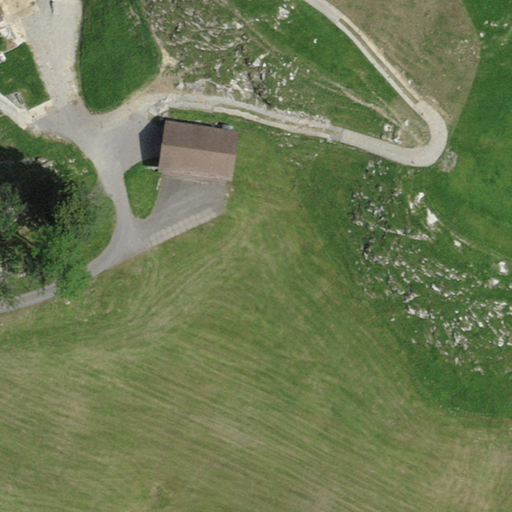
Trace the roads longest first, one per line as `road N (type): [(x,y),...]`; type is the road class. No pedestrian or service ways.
road 1 (track): [(115,258),(107,152),(157,104),(413,163),(432,130),(298,0)]
road 2 (track): [(0,306),(190,227)]
